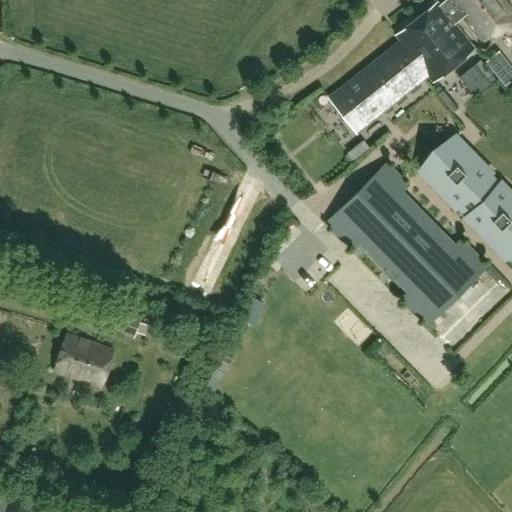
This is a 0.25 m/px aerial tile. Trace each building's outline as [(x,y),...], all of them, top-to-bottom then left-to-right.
[(445,0),(440,4),(455,23),(464,15),(484,41),(494,33),(496,35),(509,25),(507,23),(511,18),(511,8),(505,0),(445,0)] [(402,40),(344,87),(329,99),(355,132),(427,74),(433,81),(475,48),(455,23),(440,4),(437,1),(397,33),(402,40)] [(461,74),(472,88),(482,80),(471,67),(461,74)] [(506,258),(511,251),(511,194),(455,136),(419,171),(506,258)] [(387,162),(327,221),(428,324),(488,264),(387,162)] [(309,257),(291,280),(304,290),(322,267),(309,257)] [(142,315),(123,309),(104,302),(96,324),(116,331),(135,337),(142,315)] [(67,333),(54,369),(102,386),(114,350),(67,333)] [(0,511),(27,511),(31,504),(0,493),(0,511)]
